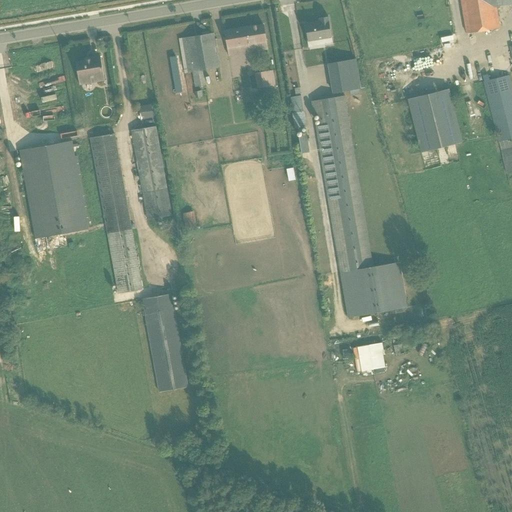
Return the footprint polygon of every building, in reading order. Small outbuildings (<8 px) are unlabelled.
[(511,4),(511,0),(460,0),(466,33),(500,28),(496,7),(511,4)] [(309,47),(332,43),(328,17),(319,18),(319,21),(305,24),(309,47)] [(229,56),(267,50),(263,25),(224,31),(229,56)] [(213,33),(179,39),(185,74),(192,72),(195,87),(204,85),(202,70),(218,68),(213,33)] [(97,82),(104,81),(100,55),(90,57),(91,59),(75,62),(78,78),(95,75),(97,82)] [(332,93),(360,88),(355,59),(327,64),(332,93)] [(254,73),(256,88),(275,85),(272,70),(254,73)] [(483,82),(506,173),(511,171),(511,91),(508,76),(489,80),(488,74),(483,75),(484,81),(483,82)] [(295,128),(306,126),(299,88),(294,89),(295,96),(290,97),(295,128)] [(462,142),(449,89),(407,99),(420,152),(462,142)] [(315,125),(347,317),(407,307),(399,262),(372,267),(344,96),(311,101),(314,115),(318,115),(320,124),(315,125)] [(141,120),(153,117),(151,104),(138,107),(141,120)] [(156,126),(131,131),(147,220),(148,220),(149,230),(160,228),(158,218),(172,215),(156,126)] [(114,134),(90,139),(118,293),(141,289),(114,134)] [(301,153),(309,151),(306,135),(299,136),(301,153)] [(20,150),(36,238),(88,229),(87,226),(89,225),(77,156),(75,156),(73,141),(20,150)] [(185,229),(196,227),(194,211),(183,213),(185,229)] [(146,305),(163,393),(186,388),(169,301),(146,305)] [(385,342),(353,347),(356,372),(389,368),(385,342)] [(395,345),(397,354),(405,352),(404,343),(395,345)]
